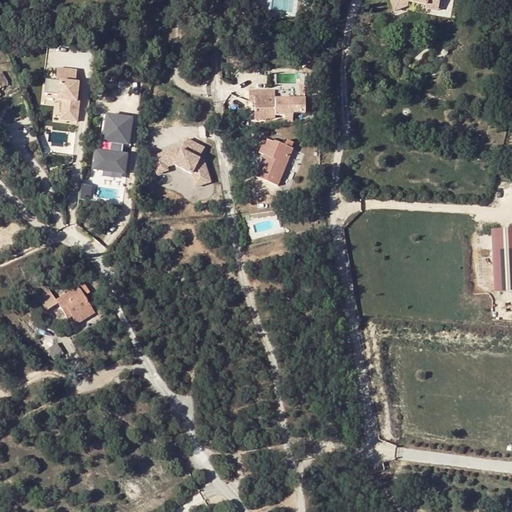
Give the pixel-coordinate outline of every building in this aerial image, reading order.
[(440,3),(440,0),(390,0),(394,9),(409,3),(427,5),(428,1),(440,3)] [(440,3),(428,1),(427,5),(426,10),(439,12),(440,3)] [(408,9),(409,3),(394,9),(396,14),(408,9)] [(46,80),(44,94),(58,95),(58,100),(62,101),(60,120),(77,122),(79,102),(76,102),(78,83),(75,83),(77,71),(57,69),(56,81),(46,80)] [(305,117),(305,100),(275,100),(275,92),(248,92),(249,103),(254,103),(255,120),(275,119),(275,117),(284,117),(284,121),(293,121),(293,117),(305,117)] [(128,145),(131,119),(106,115),(103,141),(112,143),(111,153),(96,151),(94,169),(124,173),(126,155),(120,154),(122,144),(128,145)] [(265,141),(262,141),(258,152),(263,154),(266,156),(263,164),(266,165),(265,169),(259,166),(254,176),(278,185),(292,149),(293,144),(285,141),(284,145),(273,140),(272,142),(266,139),(265,141)] [(196,187),(210,182),(203,162),(193,156),(198,146),(186,140),(181,150),(178,149),(162,154),(166,167),(173,165),(191,174),(196,187)] [(73,157),(45,154),(50,170),(73,162),(73,157)] [(166,167),(162,154),(151,157),(157,174),(168,171),(166,167)] [(494,291),(511,289),(511,226),(490,227),(494,291)] [(87,289),(83,284),(78,288),(82,293),(87,289)] [(76,286),(56,299),(49,289),(37,296),(47,309),(56,303),(67,319),(72,316),(77,323),(94,312),(82,293),(78,288),(76,286)] [(94,312),(99,317),(103,314),(99,309),(94,312)] [(54,359),(58,357),(63,352),(58,345),(57,342),(47,349),(54,359)] [(63,365),(69,360),(63,352),(58,357),(63,365)]
